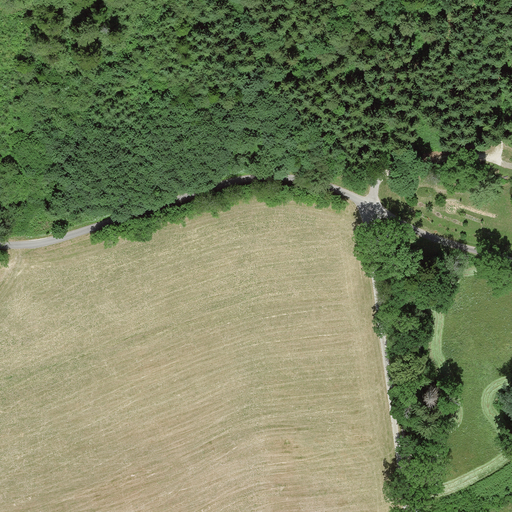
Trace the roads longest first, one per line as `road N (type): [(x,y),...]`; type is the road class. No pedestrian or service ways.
road 1 (track): [(371,206),(304,181),(261,177),(40,244),(0,244)]
road 2 (track): [(371,206),(369,241),(408,511)]
road 3 (track): [(511,151),(395,168),(376,185),(371,206)]
road 4 (residential): [(511,259),(450,243),(371,206)]
